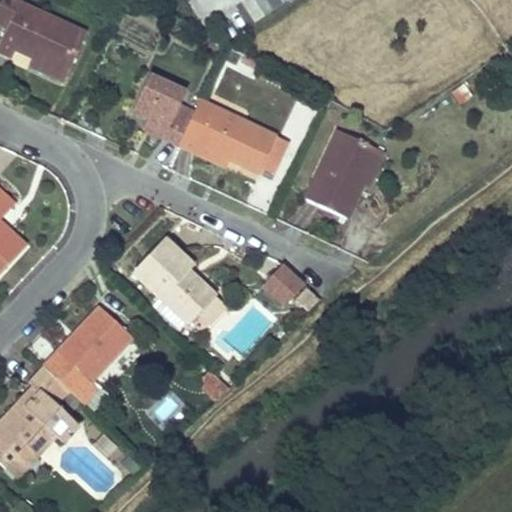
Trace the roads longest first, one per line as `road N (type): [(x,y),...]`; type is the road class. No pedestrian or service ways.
road 1 (residential): [(89,184),(136,183),(344,278)]
road 2 (residential): [(89,184),(84,225),(0,331)]
